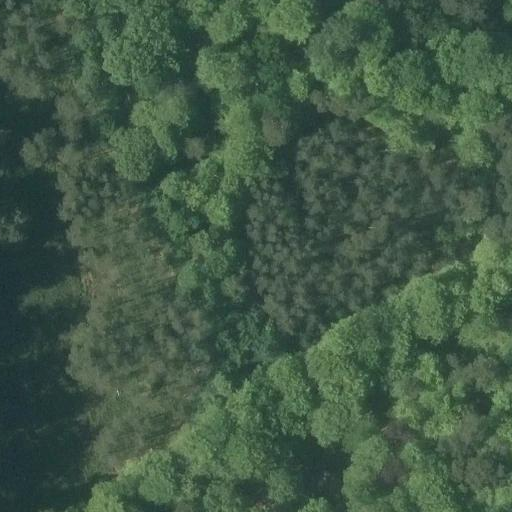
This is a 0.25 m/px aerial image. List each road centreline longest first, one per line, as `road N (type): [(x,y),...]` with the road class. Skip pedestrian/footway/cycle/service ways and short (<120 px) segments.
road 1 (track): [(80,0),(122,79),(125,117),(178,178),(250,364),(289,401),(380,445),(470,511)]
road 2 (track): [(511,261),(289,401),(132,511)]
